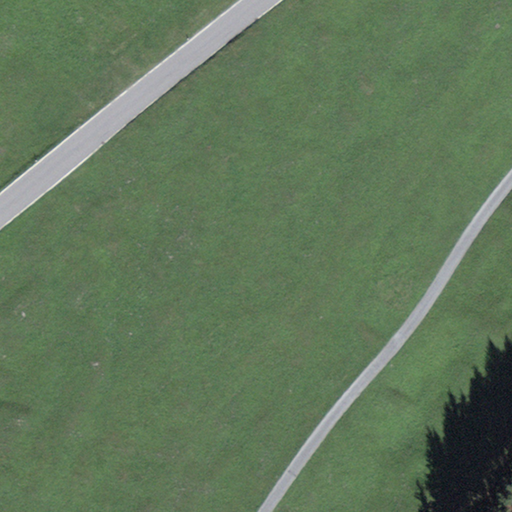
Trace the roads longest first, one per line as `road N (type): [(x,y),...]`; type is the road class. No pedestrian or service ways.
road 1 (track): [(511,181),(460,245),(401,340),(265,511)]
road 2 (tertiary): [(267,0),(0,211)]
